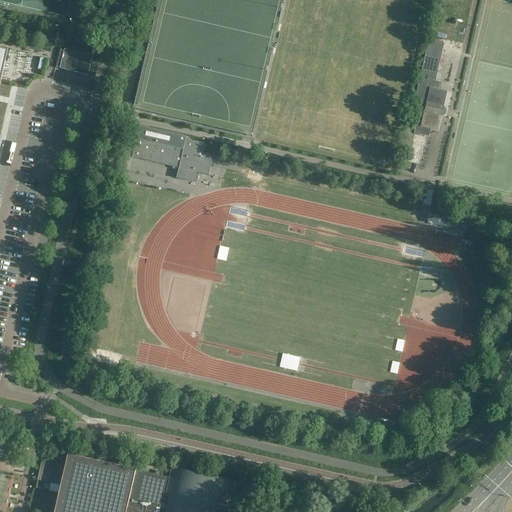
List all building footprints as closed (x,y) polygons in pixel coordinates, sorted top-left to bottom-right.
[(438,115),(441,106),(443,107),(447,92),(433,89),(444,44),(428,40),(413,106),(409,124),(416,126),(408,161),(407,161),(407,162),(422,165),(430,129),(438,131),(441,116),(438,115)] [(87,75),(88,74),(92,55),(64,49),(63,51),(60,50),(56,67),(59,68),(59,69),(87,75)] [(188,137),(139,126),(138,126),(139,126),(132,157),(179,168),(176,178),(196,183),(199,173),(209,175),(213,156),(203,153),(206,144),(187,139),(187,137),(188,138),(188,137)] [(427,223),(466,232),(470,216),(431,207),(427,223)] [(298,369),(301,356),(284,352),(280,365),(298,369)] [(403,411),(400,423),(408,424),(411,413),(403,411)] [(0,453),(10,456),(13,445),(2,443),(0,453)] [(68,454),(65,466),(52,464),(49,463),(49,462),(42,460),(37,480),(47,482),(56,484),(56,481),(61,482),(54,511),(236,511),(243,483),(172,466),(169,477),(162,476),(162,480),(150,477),(151,473),(136,470),(136,469),(68,454)]
